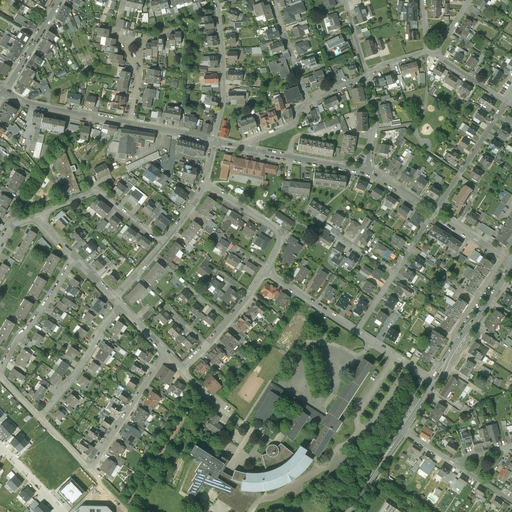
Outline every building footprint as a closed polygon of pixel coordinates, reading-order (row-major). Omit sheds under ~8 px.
[(51,0),(38,0),(36,4),(46,10),(51,0)] [(107,0),(113,2),(112,5),(111,5),(110,8),(114,10),(116,3),(115,2),(116,0),(107,0)] [(135,0),(126,0),(125,6),(133,8),(135,0)] [(143,1),(139,0),(135,0),(133,8),(141,10),(143,1)] [(158,0),(150,2),(153,12),(160,10),(158,0)] [(166,0),(159,0),(158,0),(160,10),(168,8),(166,0)] [(252,0),(245,0),(248,6),(250,13),(252,12),(251,6),(254,4),(252,0)] [(322,0),(326,10),(335,6),(334,2),(332,3),(330,0),(322,0)] [(486,4),(480,0),(477,0),(475,4),(480,7),(478,9),(483,13),(486,8),(484,7),(486,4)] [(440,1),(432,1),(432,8),(441,9),(441,8),(440,8),(440,1)] [(263,3),(252,6),(256,18),(261,16),(260,13),(263,12),(266,21),(265,19),(273,17),(273,18),(269,5),(264,6),(263,3)] [(290,7),(282,10),(287,24),(291,22),(300,19),(297,10),(301,9),(302,12),(305,11),(302,3),(290,7)] [(71,10),(63,6),(59,12),(67,17),(71,10)] [(362,6),(354,9),(356,16),(366,13),(365,11),(363,11),(362,6)] [(404,7),(400,7),(400,12),(404,12),(403,14),(404,14),(404,20),(410,20),(410,21),(417,22),(417,21),(418,21),(419,17),(417,17),(417,14),(418,9),(416,9),(416,7),(407,7),(404,7)] [(238,13),(229,10),(227,18),(230,19),(234,20),(236,21),(238,13)] [(67,17),(59,12),(55,19),(63,24),(65,20),(67,17)] [(366,13),(356,16),(359,23),(366,21),(365,16),(366,15),(366,13)] [(335,14),(327,16),(331,30),(340,28),(338,21),(337,21),(335,14)] [(30,22),(19,15),(15,22),(22,26),(27,29),(32,32),(37,25),(30,21),(30,22)] [(470,22),(466,19),(462,24),(470,29),(472,26),(474,27),(477,22),(472,19),(470,22)] [(130,23),(119,20),(118,28),(129,30),(130,23)] [(213,20),(204,21),(205,30),(214,28),(213,20)] [(300,26),(292,29),(294,34),(291,35),(293,39),(305,35),(303,31),(308,29),(306,24),(300,26)] [(470,29),(462,24),(459,30),(463,32),(462,35),(467,38),(470,33),(468,32),(470,29)] [(416,32),(411,32),(410,29),(410,25),(406,25),(407,34),(408,33),(409,40),(417,40),(416,32)] [(276,27),(266,31),(268,40),(279,36),(276,27)] [(108,30),(102,29),(102,31),(98,31),(97,37),(106,38),(108,38),(109,30),(108,30)] [(29,37),(21,32),(15,40),(24,46),(29,37)] [(55,37),(47,32),(43,39),(51,43),(52,41),(55,37)] [(234,34),(226,35),(227,45),(235,44),(234,34)] [(344,42),(341,35),(326,42),(329,50),(339,45),(342,52),(350,48),(347,43),(345,43),(345,42),(344,42)] [(207,48),(218,47),(218,36),(207,37),(207,48)] [(461,36),(459,39),(466,44),(468,41),(468,40),(461,36)] [(108,38),(106,38),(105,46),(106,46),(114,47),(116,40),(108,38)] [(51,43),(43,39),(39,46),(47,50),(51,43)] [(372,39),(364,42),(366,49),(376,46),(375,44),(373,45),(372,39)] [(304,42),(295,45),(298,55),(303,54),(302,51),(309,49),(307,42),(307,41),(304,42)] [(273,45),(269,46),(272,55),(285,51),(281,42),(273,45)] [(53,45),(51,43),(47,50),(39,46),(37,49),(45,54),(51,57),(53,55),(52,53),(49,51),(53,45)] [(22,49),(14,45),(11,49),(10,51),(18,56),(22,49)] [(114,47),(106,46),(105,53),(110,54),(118,55),(119,48),(114,47)] [(376,46),(366,49),(369,57),(376,54),(375,49),(376,49),(376,46)] [(466,53),(459,49),(457,52),(458,53),(457,55),(456,54),(453,59),(460,63),(466,53)] [(10,51),(8,50),(6,54),(6,55),(7,56),(6,58),(8,59),(14,63),(18,56),(10,51)] [(237,52),(227,52),(227,64),(235,64),(235,61),(237,61),(237,52)] [(122,56),(110,54),(110,59),(112,60),(112,63),(119,64),(124,65),(124,61),(122,61),(122,56)] [(42,60),(34,55),(31,60),(38,65),(39,65),(42,60)] [(210,69),(220,69),(219,56),(211,56),(211,57),(203,58),(203,63),(210,63),(210,69)] [(313,57),(303,61),(304,66),(308,65),(309,68),(316,65),(313,57)] [(477,62),(471,57),(466,65),(469,67),(471,66),(473,68),(477,62)] [(284,58),(280,59),(280,60),(281,63),(277,65),(275,61),(268,63),(271,72),(278,70),(281,80),(291,76),(284,58)] [(38,65),(31,60),(27,67),(34,72),(38,65)] [(76,62),(71,64),(70,62),(66,64),(70,71),(78,67),(76,62)] [(4,63),(0,69),(0,73),(4,76),(10,67),(7,66),(4,63)] [(416,63),(407,65),(410,73),(418,71),(416,63)] [(347,67),(347,68),(349,72),(350,76),(358,73),(355,64),(347,67)] [(407,65),(399,68),(401,76),(410,73),(407,65)] [(342,69),(337,71),(338,73),(333,76),(335,81),(345,77),(344,74),(349,72),(347,68),(347,67),(347,66),(341,68),(342,69)] [(444,71),(436,66),(432,72),(440,77),(444,71)] [(34,72),(27,67),(23,74),(31,79),(35,72),(34,72)] [(56,73),(57,78),(67,74),(65,69),(56,73)] [(154,70),(148,69),(147,76),(148,76),(158,78),(159,75),(161,75),(162,72),(160,72),(154,70)] [(125,71),(121,71),(120,80),(128,81),(129,81),(130,72),(125,71)] [(235,71),(228,71),(228,80),(242,80),(242,71),(235,71)] [(322,71),(313,74),(314,76),(308,78),(312,90),(320,87),(319,86),(323,85),(322,84),(326,83),(325,81),(323,74),(322,71)] [(23,74),(22,74),(18,81),(26,86),(25,88),(32,91),(36,89),(28,85),(30,83),(43,90),(44,90),(45,89),(45,88),(43,86),(42,84),(41,83),(39,84),(32,80),(32,79),(31,79),(23,74)] [(213,76),(204,76),(204,83),(218,83),(218,76),(216,76),(216,74),(212,74),(213,76)] [(392,74),(384,77),(386,85),(395,83),(392,74)] [(453,77),(450,75),(450,76),(446,82),(450,84),(453,86),(458,79),(454,76),(453,77)] [(158,78),(148,76),(147,82),(153,83),(159,84),(160,78),(158,78)] [(499,80),(493,76),(492,78),(491,77),(488,82),(495,86),(499,80)] [(384,77),(375,80),(378,88),(386,85),(384,77)] [(120,80),(118,79),(116,88),(127,90),(128,85),(127,85),(128,81),(120,80)] [(26,86),(18,81),(14,88),(14,91),(21,95),(25,88),(26,86)] [(472,88),(464,83),(461,88),(459,91),(463,94),(461,98),(465,100),(472,88)] [(362,87),(352,89),(354,103),(365,101),(362,87)] [(146,89),(145,97),(144,97),(152,98),(154,99),(155,91),(155,90),(146,89)] [(36,90),(28,94),(31,99),(38,96),(38,95),(36,91),(36,90)] [(116,91),(114,103),(124,104),(125,105),(127,93),(116,91)] [(81,96),(67,94),(66,102),(74,104),(74,105),(79,106),(81,96)] [(212,97),(205,95),(204,99),(204,100),(203,104),(210,106),(210,105),(217,107),(219,100),(212,99),(212,97)] [(95,98),(87,96),(85,107),(90,108),(90,107),(93,108),(94,106),(95,100),(95,98)] [(488,99),(487,99),(483,96),(479,101),(490,109),(494,103),(488,99)] [(144,97),(143,97),(142,107),(142,106),(150,108),(152,98),(144,97)] [(288,97),(282,99),(284,108),(285,107),(285,110),(291,109),(288,97)] [(336,97),(329,99),(332,107),(339,104),(336,97)] [(281,99),(274,100),(277,111),(284,109),(282,103),(281,99)] [(329,99),(323,102),(326,109),(332,107),(329,99)] [(386,104),(379,106),(381,115),(390,113),(388,104),(386,104)] [(6,105),(0,115),(0,119),(4,122),(5,122),(7,123),(9,120),(10,120),(12,117),(11,117),(13,113),(14,114),(16,110),(6,105)] [(181,110),(166,107),(163,119),(168,120),(168,119),(175,120),(175,121),(179,122),(181,112),(181,110)] [(285,110),(285,111),(286,117),(283,118),(285,123),(292,120),(291,109),(285,110)] [(314,110),(312,111),(311,112),(312,114),(308,115),(308,116),(309,119),(306,120),(305,121),(307,125),(318,121),(316,116),(314,110)] [(479,110),(475,117),(482,122),(487,115),(479,110)] [(274,111),(266,114),(268,117),(270,124),(277,121),(274,111)] [(44,115),(34,112),(31,122),(35,123),(35,122),(38,123),(37,127),(36,129),(40,130),(40,128),(43,118),(44,115)] [(366,112),(356,113),(357,132),(367,131),(366,112)] [(390,113),(381,115),(383,123),(390,122),(392,121),(390,113)] [(194,116),(189,115),(188,118),(187,123),(186,125),(189,126),(190,127),(191,127),(194,127),(195,125),(197,119),(193,118),(194,116)] [(342,116),(337,118),(339,123),(343,131),(349,133),(342,116)] [(17,120),(23,127),(26,123),(20,117),(17,120)] [(252,117),(239,122),(241,128),(243,133),(257,128),(254,121),(253,117),(252,117)] [(261,119),(260,119),(263,127),(270,124),(268,117),(261,119)] [(65,121),(43,118),(40,128),(47,129),(47,130),(57,132),(57,131),(63,132),(65,121)] [(209,125),(204,123),(202,132),(209,134),(212,125),(209,125)] [(12,127),(10,125),(8,128),(7,130),(9,132),(12,136),(12,137),(15,135),(21,131),(15,124),(12,127)] [(477,129),(471,125),(466,131),(470,134),(471,133),(474,135),(477,129)] [(511,131),(502,126),(500,129),(500,128),(497,132),(504,137),(506,138),(511,131)] [(90,128),(82,127),(80,139),(87,140),(88,136),(89,129),(90,128)] [(224,129),(222,128),(219,137),(226,138),(229,130),(224,129)] [(36,129),(34,129),(32,142),(43,144),(45,132),(40,131),(40,130),(36,129)] [(94,130),(91,137),(97,139),(101,132),(95,129),(94,130)] [(135,132),(119,129),(118,136),(116,136),(115,142),(113,142),(109,146),(108,152),(123,154),(123,157),(126,158),(127,155),(134,156),(134,155),(135,155),(136,151),(135,151),(136,143),(134,142),(135,132)] [(155,134),(135,132),(134,142),(136,143),(138,143),(141,143),(141,141),(144,142),(145,140),(147,140),(146,142),(148,142),(148,143),(149,144),(153,144),(155,134)] [(401,134),(398,139),(397,138),(394,144),(397,146),(404,136),(401,134)] [(356,137),(344,135),(341,152),(353,154),(356,137)] [(205,146),(178,139),(175,151),(202,158),(205,146)] [(334,145),(300,139),(297,150),(332,156),(334,145)] [(463,139),(459,145),(465,149),(469,143),(463,139)] [(501,145),(493,139),(487,148),(491,151),(492,150),(497,153),(501,145)] [(391,147),(381,145),(380,154),(387,155),(388,150),(390,150),(391,147)] [(69,164),(67,159),(64,151),(53,155),(56,163),(53,164),(55,169),(58,168),(58,169),(61,176),(58,177),(61,182),(63,182),(66,189),(64,190),(66,196),(74,193),(74,194),(80,192),(79,190),(77,185),(74,177),(72,172),(76,170),(74,165),(70,167),(69,164)] [(460,156),(452,151),(449,155),(447,153),(444,157),(450,161),(451,161),(451,160),(456,163),(460,156)] [(157,152),(126,166),(129,172),(159,158),(157,152)] [(277,165),(231,155),(231,154),(224,152),(223,158),(222,158),(221,163),(222,163),(219,177),(226,178),(228,172),(262,179),(261,187),(267,188),(269,181),(266,180),(267,175),(265,174),(265,172),(275,174),(277,165)] [(484,154),(481,158),(480,158),(478,161),(479,162),(487,167),(492,160),(484,154)] [(396,162),(393,160),(388,168),(391,170),(390,171),(394,173),(400,164),(397,161),(396,162)] [(149,162),(141,166),(142,168),(147,171),(151,165),(149,162)] [(102,165),(97,168),(93,170),(96,175),(99,179),(103,177),(102,176),(105,175),(106,176),(110,174),(108,170),(108,169),(105,164),(103,165),(102,165)] [(160,172),(151,165),(147,171),(144,175),(153,182),(160,172)] [(183,166),(182,169),(183,169),(181,179),(188,181),(193,182),(194,179),(195,179),(197,173),(196,173),(197,169),(192,168),(183,166)] [(422,167),(416,175),(419,177),(422,174),(425,169),(422,167)] [(474,167),(469,175),(478,180),(482,173),(474,167)] [(405,170),(400,178),(408,183),(413,175),(405,170)] [(25,177),(16,172),(14,176),(15,176),(12,180),(20,185),(25,177)] [(122,180),(132,176),(130,172),(120,177),(122,180)] [(161,175),(159,173),(154,180),(162,186),(165,182),(168,178),(162,173),(161,175)] [(330,175),(315,173),(313,185),(329,187),(330,175)] [(34,177),(29,174),(26,179),(31,182),(34,177)] [(419,177),(413,186),(421,191),(427,182),(424,180),(426,176),(422,174),(419,177)] [(346,177),(330,175),(329,187),(345,188),(346,177)] [(96,181),(93,176),(85,179),(87,185),(96,181)] [(129,182),(133,186),(137,181),(133,177),(129,182)] [(12,180),(7,187),(6,187),(5,188),(11,192),(12,190),(16,192),(20,185),(12,180)] [(367,183),(358,180),(355,188),(360,190),(360,191),(363,192),(363,191),(364,191),(365,189),(367,183)] [(290,182),(283,181),(281,192),(288,193),(290,182)] [(124,188),(118,183),(112,190),(120,196),(123,193),(127,194),(131,189),(133,186),(129,182),(124,188)] [(165,182),(162,186),(160,189),(163,191),(168,184),(165,182)] [(310,184),(290,182),(288,193),(308,195),(310,184)] [(141,198),(138,202),(141,205),(147,197),(133,186),(131,189),(134,191),(141,198)] [(463,187),(458,196),(455,195),(452,200),(456,203),(455,204),(459,207),(460,205),(462,207),(464,204),(466,201),(465,201),(471,192),(472,190),(465,186),(464,187),(463,187)] [(183,191),(177,187),(171,195),(170,194),(168,197),(176,203),(179,205),(182,202),(183,203),(186,198),(185,197),(187,194),(183,191)] [(440,192),(432,187),(427,195),(435,200),(440,192)] [(382,193),(375,188),(373,190),(372,190),(370,194),(378,199),(378,200),(381,196),(380,195),(382,192),(382,193)] [(130,196),(128,199),(136,205),(138,202),(141,198),(134,191),(130,196)] [(507,192),(500,202),(505,205),(511,195),(507,192)] [(6,196),(2,194),(0,196),(0,205),(5,209),(11,200),(6,196)] [(396,201),(388,196),(383,204),(388,207),(387,208),(390,210),(396,201)] [(215,202),(208,197),(202,205),(210,210),(215,202)] [(96,198),(89,206),(90,207),(91,205),(94,209),(93,210),(96,212),(97,213),(104,204),(96,198)] [(312,201),(305,211),(312,215),(318,205),(312,201)] [(505,205),(500,202),(492,215),(497,218),(505,205)] [(104,204),(97,213),(95,214),(99,217),(101,216),(104,218),(111,210),(104,204)] [(148,204),(142,210),(149,216),(154,209),(148,204)] [(461,208),(458,213),(456,212),(455,213),(461,216),(466,205),(464,204),(462,207),(460,205),(459,207),(458,207),(461,208)] [(91,205),(90,207),(89,206),(85,210),(93,216),(96,212),(93,210),(94,209),(91,205)] [(202,205),(198,212),(205,216),(205,217),(209,220),(209,219),(210,220),(213,216),(208,213),(210,210),(202,205)] [(329,212),(318,205),(312,215),(323,222),(329,212)] [(402,205),(397,213),(405,217),(406,215),(409,210),(402,205)] [(229,210),(222,206),(219,210),(226,214),(229,210)] [(241,218),(231,212),(226,220),(227,220),(221,229),(226,232),(228,228),(227,228),(230,222),(236,226),(237,225),(240,220),(241,218)] [(474,214),(470,212),(465,220),(474,225),(480,215),(475,212),(474,214)] [(343,218),(336,213),(330,222),(338,226),(343,218)] [(409,221),(406,226),(407,226),(411,229),(413,225),(416,227),(422,218),(415,213),(409,221)] [(289,220),(280,214),(276,221),(289,230),(293,224),(288,221),(289,220)] [(160,215),(159,217),(154,222),(164,230),(170,222),(160,215)] [(121,222),(114,216),(109,222),(111,224),(110,226),(109,227),(109,228),(109,229),(111,231),(112,231),(113,231),(113,230),(121,222)] [(69,223),(62,217),(60,219),(56,223),(62,230),(69,223)] [(103,219),(98,225),(94,230),(97,232),(97,231),(105,221),(103,219)] [(210,220),(209,219),(209,220),(206,224),(212,229),(216,224),(212,221),(210,220)] [(105,221),(97,231),(100,233),(108,224),(105,221)] [(201,227),(193,221),(192,223),(188,229),(194,234),(195,234),(201,227)] [(353,221),(346,232),(353,236),(360,226),(353,221)] [(257,229),(247,223),(241,233),(250,239),(257,229)] [(494,231),(482,223),(478,229),(491,237),(494,231)] [(212,229),(206,224),(202,230),(210,235),(213,230),(212,229)] [(125,225),(120,232),(123,234),(128,227),(125,225)] [(442,231),(433,226),(428,234),(437,239),(442,231)] [(511,231),(504,226),(503,226),(495,239),(505,246),(511,235),(511,231)] [(137,234),(129,228),(124,235),(128,238),(127,239),(130,242),(134,238),(137,234)] [(81,232),(78,229),(74,233),(72,233),(71,234),(71,236),(73,238),(74,238),(79,242),(80,241),(85,236),(81,232)] [(194,234),(188,229),(182,236),(189,242),(192,239),(191,238),(194,234)] [(366,230),(359,240),(366,245),(373,234),(366,230)] [(30,231),(27,235),(25,234),(22,239),(24,240),(22,244),(28,248),(36,234),(30,231)] [(324,231),(318,241),(322,243),(323,242),(329,246),(333,240),(327,236),(329,234),(324,231)] [(442,231),(437,239),(446,245),(451,237),(442,231)] [(219,233),(216,239),(218,240),(216,242),(218,243),(221,239),(224,241),(226,238),(219,233)] [(270,240),(260,234),(258,238),(254,244),(264,250),(270,240)] [(297,241),(290,236),(287,241),(290,243),(294,246),(297,241)] [(405,241),(397,236),(395,239),(392,244),(400,249),(405,241)] [(139,241),(138,243),(146,249),(151,243),(143,237),(139,241)] [(462,244),(451,237),(446,245),(452,249),(449,254),(453,256),(462,244)] [(51,248),(41,238),(37,242),(47,252),(51,248)] [(224,241),(221,239),(218,243),(216,247),(224,252),(229,244),(224,241)] [(84,247),(91,255),(97,248),(90,241),(84,247)] [(176,242),(170,250),(176,255),(182,248),(176,242)] [(294,246),(290,243),(281,258),(290,264),(295,257),(296,257),(294,255),(295,253),(297,254),(300,250),(294,246)] [(392,252),(378,243),(373,251),(387,260),(392,252)] [(20,248),(18,247),(15,252),(17,253),(14,257),(20,261),(28,248),(22,244),(20,248)] [(427,252),(430,248),(424,244),(422,249),(427,252)] [(340,247),(336,245),(331,253),(335,255),(336,254),(339,256),(340,255),(343,250),(340,248),(340,247)] [(170,250),(163,258),(169,263),(176,255),(170,250)] [(493,264),(474,252),(470,259),(479,264),(474,271),(484,278),(493,264)] [(465,263),(468,258),(460,253),(457,258),(465,263)] [(52,254),(43,270),(51,274),(60,259),(52,254)] [(103,254),(94,263),(100,270),(105,264),(106,263),(107,264),(110,262),(103,254)] [(241,260),(231,254),(226,262),(230,265),(231,264),(236,267),(239,262),(241,260)] [(335,255),(331,260),(337,264),(337,263),(342,256),(342,255),(341,256),(340,255),(339,256),(336,254),(335,255)] [(350,254),(345,262),(353,267),(358,260),(354,258),(355,257),(350,254)] [(422,260),(416,257),(411,264),(416,267),(420,270),(424,263),(421,261),(422,260)] [(205,261),(197,270),(200,272),(199,273),(203,276),(202,277),(205,280),(212,271),(207,267),(209,264),(205,261)] [(257,268),(247,262),(245,266),(243,268),(247,271),(246,272),(252,275),(257,268)] [(157,263),(143,279),(150,285),(164,269),(157,263)] [(8,267),(2,264),(0,267),(0,280),(0,281),(8,267)] [(300,270),(295,278),(301,282),(307,274),(309,271),(303,267),(302,266),(300,270)] [(376,268),(373,272),(363,266),(361,270),(369,276),(369,275),(379,281),(381,277),(380,277),(383,272),(376,268)] [(474,271),(468,267),(462,276),(469,281),(464,290),(473,295),(484,278),(474,271)] [(317,275),(314,279),(316,280),(310,288),(316,292),(324,280),(321,278),(325,273),(321,271),(321,270),(318,275),(317,275)] [(415,275),(407,270),(403,277),(411,282),(415,275)] [(120,279),(114,272),(108,278),(114,284),(120,279)] [(38,277),(29,292),(37,297),(46,282),(38,277)] [(76,281),(74,279),(72,281),(70,285),(76,289),(76,288),(79,283),(76,281)] [(219,284),(213,279),(206,287),(209,290),(210,289),(216,294),(219,290),(223,286),(220,283),(219,284)] [(367,281),(362,290),(369,294),(371,291),(372,292),(375,287),(367,281)] [(139,283),(125,298),(132,305),(146,290),(139,283)] [(407,288),(399,283),(393,291),(397,293),(400,296),(403,292),(404,293),(404,296),(408,298),(410,295),(411,295),(412,295),(412,294),(411,293),(412,292),(407,288)] [(456,290),(445,283),(443,287),(446,289),(444,292),(452,297),(456,290)] [(270,287),(266,284),(262,290),(263,291),(262,293),(262,295),(264,296),(266,296),(267,295),(270,297),(274,290),(276,289),(271,286),(270,287)] [(76,289),(70,285),(69,287),(68,287),(66,291),(69,293),(74,296),(78,290),(76,288),(76,289)] [(336,291),(329,286),(327,289),(328,290),(324,297),(330,301),(336,291)] [(230,288),(225,295),(224,295),(221,299),(227,304),(231,298),(234,301),(239,296),(236,293),(230,288)] [(184,289),(178,296),(182,300),(181,301),(184,303),(186,302),(191,296),(188,293),(189,293),(184,289)] [(284,294),(281,292),(280,294),(279,297),(280,298),(276,303),(282,307),(284,303),(285,304),(288,299),(284,295),(284,294)] [(74,296),(69,293),(66,298),(71,302),(73,299),(72,299),(74,296)] [(344,295),(342,298),(341,297),(336,305),(342,309),(345,304),(348,305),(348,304),(351,300),(344,295)] [(511,298),(507,295),(505,295),(503,298),(503,299),(502,302),(508,306),(510,303),(511,304),(511,302),(511,298)] [(66,298),(65,297),(61,302),(67,306),(67,307),(70,309),(74,303),(71,302),(66,298)] [(395,300),(390,297),(385,305),(392,310),(393,310),(395,311),(397,313),(402,305),(400,303),(395,300)] [(456,303),(447,297),(444,302),(452,307),(461,313),(467,304),(458,298),(456,303)] [(25,300),(16,315),(23,320),(32,305),(25,300)] [(92,308),(92,309),(97,312),(100,315),(104,309),(102,307),(104,304),(103,303),(98,300),(92,308)] [(361,300),(357,306),(353,312),(360,316),(363,310),(364,311),(368,304),(364,302),(361,300)] [(61,302),(60,301),(56,307),(63,312),(64,312),(67,307),(67,306),(61,302)] [(257,303),(250,311),(255,316),(256,315),(258,312),(259,313),(258,314),(259,314),(260,314),(261,315),(266,310),(257,303)] [(168,304),(164,309),(167,312),(172,308),(168,304)] [(202,310),(195,304),(189,310),(197,317),(200,312),(202,310)] [(63,312),(56,307),(52,312),(57,315),(60,317),(63,312)] [(452,307),(446,316),(455,322),(461,313),(452,307)] [(163,310),(156,316),(164,325),(171,318),(163,310)] [(149,311),(142,317),(146,321),(152,315),(149,311)] [(255,316),(250,311),(247,315),(254,320),(257,316),(256,315),(255,316)] [(296,311),(275,345),(289,354),(310,320),(296,311)] [(499,313),(495,311),(490,318),(498,323),(503,316),(499,313)] [(213,315),(210,312),(206,317),(204,320),(205,319),(209,322),(208,323),(210,325),(216,317),(216,318),(213,315)] [(381,312),(376,319),(383,324),(388,316),(381,312)] [(94,317),(88,313),(84,319),(87,321),(89,323),(94,317)] [(245,317),(243,315),(238,321),(247,328),(252,323),(245,317)] [(446,316),(443,320),(444,321),(440,327),(448,332),(455,322),(446,316)] [(425,323),(418,318),(410,331),(420,338),(425,332),(422,326),(425,323)] [(498,323),(490,318),(485,326),(489,329),(493,331),(498,323)] [(0,344),(3,339),(6,340),(15,325),(7,320),(0,331),(0,344)] [(56,326),(48,320),(44,327),(50,330),(50,329),(53,331),(56,326)] [(119,321),(117,323),(114,327),(115,327),(120,331),(124,325),(119,321)] [(247,328),(238,321),(235,326),(241,331),(243,333),(244,333),(247,328)] [(182,332),(175,324),(171,328),(168,331),(175,338),(179,335),(182,332)] [(50,330),(44,327),(42,329),(50,335),(52,332),(50,330)] [(120,331),(115,327),(113,329),(110,332),(113,335),(116,336),(120,331)] [(86,332),(81,328),(76,334),(80,337),(82,338),(86,332)] [(398,334),(390,328),(388,332),(388,333),(385,337),(392,342),(396,336),(397,337),(398,334)] [(236,337),(230,331),(225,336),(235,344),(238,340),(239,339),(236,337)] [(445,338),(434,331),(433,334),(432,333),(427,340),(428,341),(426,343),(428,345),(437,350),(445,338)] [(43,337),(37,334),(33,340),(36,342),(39,344),(43,337)] [(499,343),(484,334),(481,339),(496,348),(499,343)] [(195,341),(189,335),(182,341),(188,348),(195,341)] [(235,344),(225,336),(221,341),(221,342),(227,347),(227,346),(231,350),(231,349),(235,345),(235,344)] [(113,344),(108,341),(106,344),(112,349),(114,350),(116,348),(113,345),(113,344)] [(480,345),(475,342),(471,347),(477,351),(478,348),(480,345)] [(106,344),(105,344),(101,349),(108,354),(112,349),(106,344)] [(428,345),(419,359),(427,364),(430,360),(432,362),(434,360),(431,358),(437,350),(428,345)] [(217,346),(212,351),(222,361),(227,356),(224,354),(217,346)] [(231,350),(227,346),(227,347),(225,349),(227,351),(231,355),(234,352),(231,349),(231,350)] [(78,352),(71,347),(69,351),(76,356),(78,352)] [(477,351),(471,347),(468,352),(475,357),(481,361),(485,356),(481,354),(476,351),(477,351)] [(101,349),(96,357),(105,363),(107,361),(104,359),(106,357),(108,359),(110,356),(108,354),(101,349)] [(35,358),(24,350),(21,354),(28,359),(33,361),(35,358)] [(421,353),(416,350),(413,355),(418,358),(421,353)] [(76,356),(69,351),(66,355),(68,356),(73,360),(76,356)] [(147,351),(142,359),(147,362),(148,363),(153,355),(147,351)] [(222,361),(212,351),(207,356),(212,361),(217,366),(217,365),(222,361)] [(28,359),(21,354),(19,358),(26,363),(28,359)] [(67,357),(62,354),(61,356),(66,360),(64,362),(69,365),(73,360),(68,356),(67,357)] [(105,363),(96,357),(95,360),(103,366),(105,363)] [(481,361),(475,357),(473,360),(482,366),(484,362),(481,361)] [(26,363),(19,358),(16,362),(24,368),(27,363),(26,363)] [(299,410),(283,435),(292,441),(309,416),(325,426),(316,440),(309,451),(312,453),(318,457),(334,432),(341,421),(337,418),(371,364),(361,358),(323,419),(285,395),(282,399),(299,410)] [(467,360),(459,371),(463,374),(467,377),(475,365),(467,360)] [(207,365),(203,361),(196,368),(202,374),(209,367),(207,365)] [(217,366),(212,361),(210,363),(215,369),(216,369),(218,367),(217,365),(217,366)] [(98,366),(93,362),(88,368),(92,370),(94,372),(98,366)] [(138,363),(135,362),(132,367),(143,375),(147,369),(143,367),(138,363)] [(62,368),(60,366),(55,372),(61,376),(65,370),(62,368)] [(174,373),(166,367),(163,372),(160,370),(156,377),(159,379),(160,378),(167,383),(167,384),(171,378),(174,373)] [(490,371),(485,367),(481,373),(487,377),(490,371)] [(14,369),(10,375),(15,379),(20,373),(18,372),(14,369)] [(55,372),(51,378),(53,380),(57,382),(61,376),(55,372)] [(89,380),(83,376),(79,382),(82,385),(84,386),(89,380)] [(460,382),(452,376),(449,382),(454,385),(456,387),(458,388),(463,391),(467,385),(461,380),(460,382)] [(131,377),(127,384),(134,388),(138,382),(133,378),(131,377)] [(211,377),(207,380),(205,381),(205,382),(204,383),(204,386),(207,387),(209,389),(209,391),(212,392),(213,391),(219,385),(217,386),(215,383),(216,382),(211,377)] [(494,383),(499,386),(503,380),(497,377),(494,383)] [(185,387),(176,381),(173,386),(170,390),(171,391),(179,396),(185,387)] [(270,382),(253,409),(257,412),(270,391),(281,398),(282,399),(285,395),(273,387),(274,385),(270,382)] [(454,385),(449,382),(445,387),(450,391),(452,388),(454,385)] [(479,389),(469,382),(467,385),(477,392),(479,389)] [(41,385),(37,391),(42,395),(44,393),(47,389),(43,387),(41,385)] [(445,398),(450,391),(445,387),(440,395),(445,398)] [(37,391),(36,390),(34,393),(35,394),(33,397),(36,399),(38,401),(40,398),(40,399),(43,395),(42,395),(37,391)] [(125,392),(123,391),(118,398),(125,402),(130,396),(125,392)] [(257,412),(254,416),(265,423),(281,398),(270,391),(257,412)] [(158,396),(152,392),(148,398),(157,403),(161,398),(158,396)] [(70,396),(68,398),(75,403),(78,400),(72,394),(70,396)] [(75,403),(68,398),(66,401),(72,407),(75,403)] [(157,403),(148,398),(144,403),(144,404),(150,407),(152,407),(154,408),(157,403)] [(446,408),(438,403),(434,410),(441,415),(446,408)] [(118,407),(113,404),(109,410),(117,415),(121,409),(118,407)] [(467,415),(471,407),(465,404),(461,412),(467,415)] [(145,411),(139,407),(135,413),(146,420),(149,414),(145,411)] [(59,410),(54,415),(57,418),(59,420),(64,414),(59,410)] [(434,410),(429,417),(437,422),(441,415),(434,410)] [(146,420),(135,413),(131,419),(138,423),(142,426),(142,425),(146,420)] [(215,414),(206,427),(219,435),(223,427),(217,423),(221,417),(215,414)] [(107,419),(105,417),(101,424),(108,428),(112,422),(107,419)] [(0,431),(2,434),(10,426),(5,421),(0,426),(0,431)] [(134,428),(129,424),(127,425),(124,430),(136,437),(139,432),(135,429),(135,428),(134,428)] [(11,425),(10,426),(2,434),(1,434),(6,439),(15,430),(11,425)] [(144,430),(136,425),(134,428),(135,428),(135,429),(139,432),(141,434),(144,430)] [(493,425),(486,427),(486,428),(488,438),(491,437),(493,443),(498,442),(496,437),(493,425)] [(425,427),(420,435),(427,440),(432,432),(425,427)] [(93,428),(92,428),(89,431),(94,434),(92,436),(100,441),(103,435),(100,433),(93,428)] [(486,428),(478,430),(480,440),(482,446),(490,444),(488,438),(486,428)] [(136,437),(124,430),(121,435),(121,436),(127,440),(128,440),(132,442),(133,442),(136,437)] [(469,431),(466,432),(466,433),(461,434),(463,442),(464,443),(465,443),(472,441),(471,440),(469,431)] [(24,439),(19,434),(10,443),(12,446),(13,445),(15,447),(24,439)] [(266,472),(262,473),(259,473),(254,474),(247,473),(243,472),(239,471),(234,470),(232,477),(229,476),(227,474),(256,493),(257,492),(267,490),(272,489),(275,488),(278,487),(281,486),(284,485),(290,481),(291,480),(292,481),(297,477),(300,474),(302,472),(305,469),(307,467),(309,465),(313,460),(309,457),(312,453),(309,451),(316,440),(313,438),(306,449),(300,446),(296,451),(294,454),(280,443),(278,445),(277,447),(275,445),(273,445),(270,445),(268,446),(267,447),(266,449),(266,452),(266,453),(263,455),(261,455),(266,472)] [(480,440),(478,441),(477,438),(471,440),(472,441),(474,448),(482,446),(480,440)] [(24,439),(15,447),(20,452),(28,443),(24,439)] [(83,440),(82,440),(77,447),(89,455),(94,447),(89,445),(83,440)] [(122,446),(116,442),(109,452),(115,456),(119,458),(125,449),(125,448),(122,446)] [(125,442),(124,442),(122,446),(125,448),(125,449),(128,450),(131,446),(125,442)] [(452,444),(449,442),(444,449),(453,454),(457,447),(452,444)] [(227,474),(226,474),(222,471),(229,461),(221,457),(219,461),(194,445),(189,454),(201,462),(194,472),(196,473),(191,482),(193,483),(188,491),(195,495),(202,484),(211,489),(212,487),(220,492),(218,495),(218,496),(238,510),(236,511),(243,511),(256,493),(227,474)] [(421,449),(414,445),(410,452),(411,453),(413,454),(410,459),(413,461),(421,449)] [(434,457),(426,453),(423,459),(430,463),(434,457)] [(113,462),(108,458),(104,464),(114,471),(117,465),(118,465),(113,462)] [(419,458),(412,469),(415,472),(423,460),(419,458)] [(114,471),(104,464),(101,469),(106,473),(110,476),(111,475),(114,471)] [(444,464),(437,474),(442,477),(444,475),(446,477),(451,468),(444,464)] [(511,472),(508,470),(504,467),(499,474),(501,475),(498,479),(504,483),(509,475),(511,476),(511,473),(511,472)] [(7,475),(11,480),(14,476),(15,476),(11,471),(7,475)] [(465,477),(461,475),(457,481),(464,486),(468,480),(465,477)] [(22,484),(14,476),(11,480),(7,484),(14,491),(22,484)] [(55,490),(57,492),(71,478),(69,476),(55,490)] [(71,478),(57,492),(71,507),(85,493),(71,478)] [(485,491),(478,486),(474,492),(482,497),(485,491)] [(34,495),(27,487),(19,494),(26,502),(34,495)] [(495,497),(491,503),(498,508),(502,502),(495,497)] [(33,511),(35,510),(34,510),(40,505),(35,500),(34,501),(30,505),(28,506),(33,511)] [(400,511),(385,502),(378,511),(400,511)]
